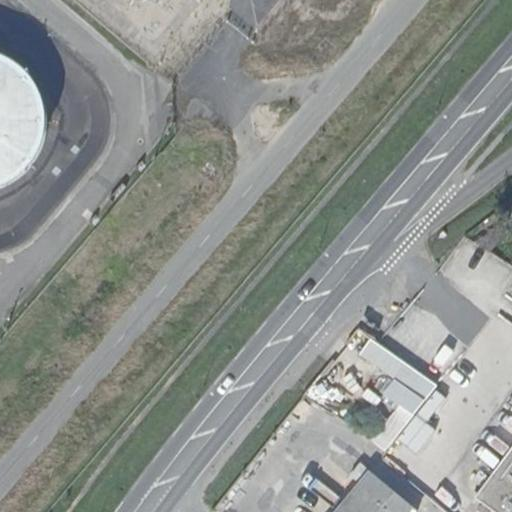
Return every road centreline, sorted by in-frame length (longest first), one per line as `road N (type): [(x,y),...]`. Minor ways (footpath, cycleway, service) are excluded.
road 1 (unclassified): [(410,0),(0,481)]
road 2 (primary): [(511,48),(127,511)]
road 3 (primary): [(164,511),(374,253)]
road 4 (primary): [(374,253),(511,91)]
road 5 (primary): [(374,253),(511,153)]
